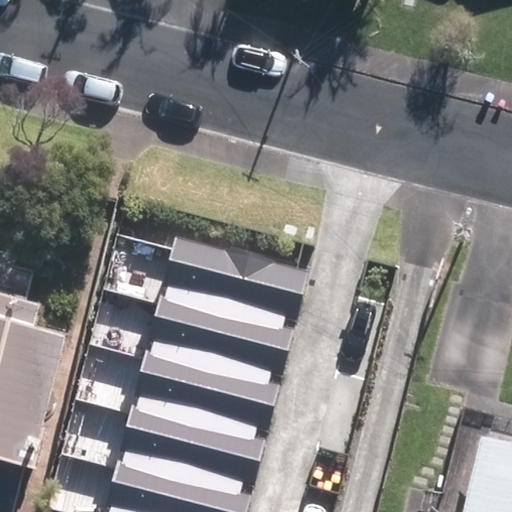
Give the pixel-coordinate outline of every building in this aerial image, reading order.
[(286,343),(304,272),(179,240),(161,311),(286,343)] [(0,511),(20,511),(30,469),(36,470),(66,339),(34,332),(39,304),(0,295),(0,511)] [(272,395),(286,343),(161,311),(147,363),(272,395)] [(259,446),(272,395),(147,363),(134,414),(259,446)] [(246,498),(259,446),(134,414),(121,466),(246,498)] [(511,511),(511,452),(479,445),(464,511),(511,511)] [(241,511),(246,498),(121,466),(108,511),(241,511)]
